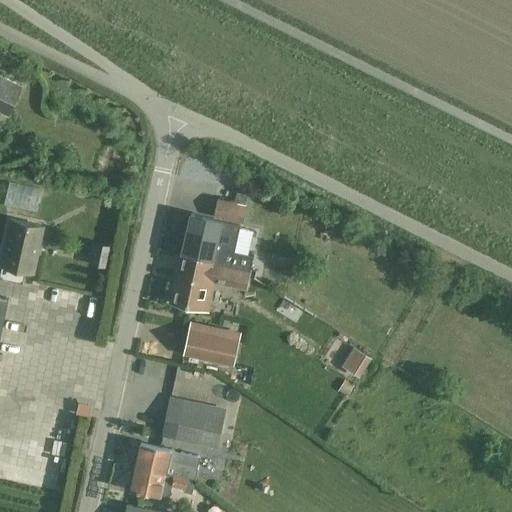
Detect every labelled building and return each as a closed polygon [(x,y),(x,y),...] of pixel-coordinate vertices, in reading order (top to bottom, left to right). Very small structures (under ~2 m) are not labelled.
[(22,86),(0,75),(0,112),(1,111),(8,114),(22,86)] [(237,191),(235,201),(247,204),(249,194),(237,191)] [(246,206),(219,200),(215,216),(242,222),(246,206)] [(191,215),(182,253),(250,269),(253,256),(236,252),(242,227),(221,222),(191,215)] [(0,272),(0,278),(22,283),(25,271),(35,273),(38,255),(39,255),(41,242),(45,227),(11,219),(2,265),(0,272)] [(98,244),(93,263),(109,267),(113,247),(98,244)] [(182,253),(170,302),(206,311),(213,281),(246,289),(247,282),(250,269),(182,253),(182,254),(182,253)] [(0,337),(8,298),(0,296),(0,337)] [(191,322),(184,354),(233,365),(239,339),(208,332),(209,326),(191,322)] [(353,347),(342,366),(359,377),(371,358),(353,347)] [(378,367),(369,383),(379,389),(388,373),(378,367)] [(345,381),(339,391),(346,395),(352,386),(345,381)] [(216,447),(223,418),(168,405),(162,434),(216,447)] [(141,443),(135,466),(188,478),(194,480),(200,457),(141,443)] [(135,466),(130,489),(160,496),(169,498),(172,485),(185,488),(188,478),(135,466)] [(168,511),(127,503),(125,511),(168,511)]
